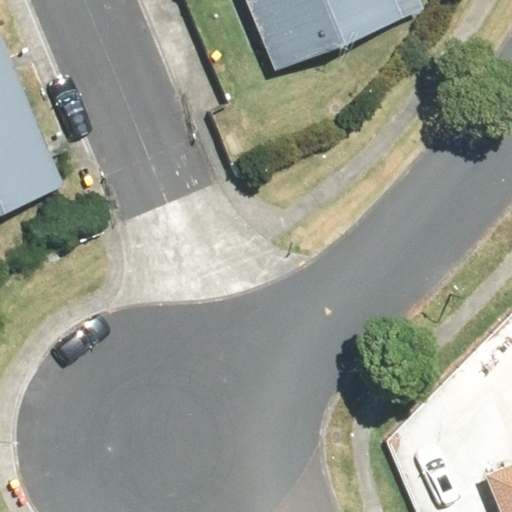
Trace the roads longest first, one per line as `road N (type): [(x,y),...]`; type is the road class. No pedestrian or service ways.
road 1 (residential): [(511,113),(463,190),(357,309),(270,363)]
road 2 (residential): [(185,212),(126,177),(50,0)]
road 3 (residential): [(270,363),(185,212)]
road 4 (residential): [(130,0),(194,154)]
road 5 (residential): [(276,511),(169,426)]
